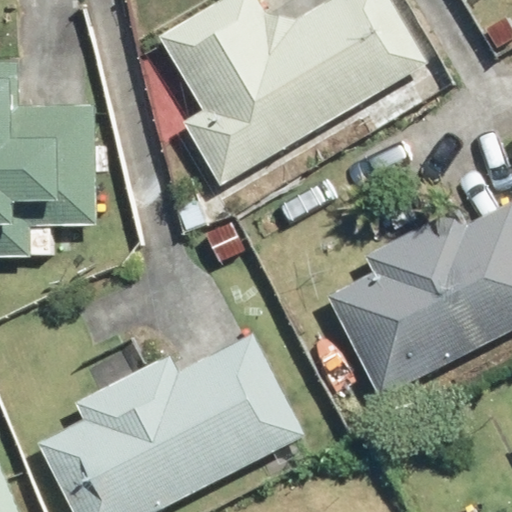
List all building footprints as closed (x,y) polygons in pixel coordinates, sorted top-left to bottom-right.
[(237,0),(174,36),(202,85),(186,94),(230,173),(432,61),(398,0),(355,0),(285,39),(262,0),(237,0)] [(0,118),(0,237),(99,235),(96,117),(0,118)] [(511,213),(340,302),(387,392),(511,327),(511,213)] [(50,440),(87,511),(155,511),(310,433),(259,332),(50,440)] [(0,511),(23,511),(9,478),(0,482),(0,511)]
